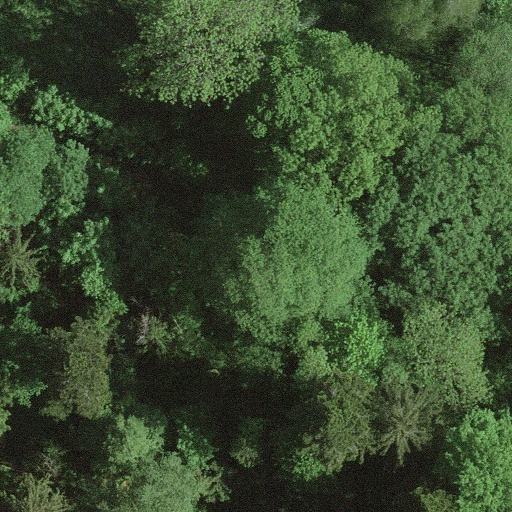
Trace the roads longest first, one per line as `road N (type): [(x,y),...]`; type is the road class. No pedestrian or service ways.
road 1 (track): [(511,311),(187,100),(69,0)]
road 2 (track): [(0,120),(350,270),(482,298)]
